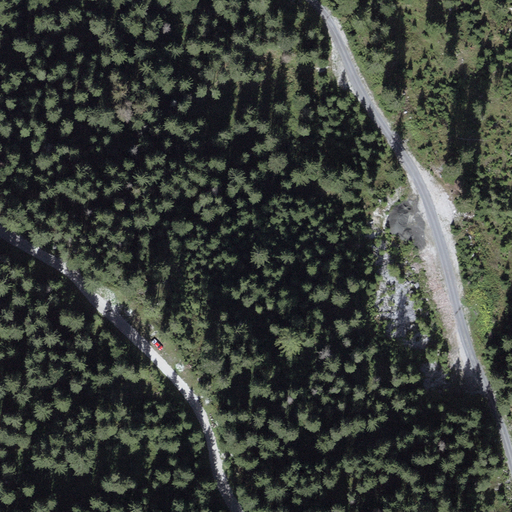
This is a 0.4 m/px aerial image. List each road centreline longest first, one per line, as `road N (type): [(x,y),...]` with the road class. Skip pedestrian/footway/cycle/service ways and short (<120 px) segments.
road 1 (track): [(511,470),(433,202),(312,0)]
road 2 (track): [(231,511),(188,393),(39,252),(0,230)]
